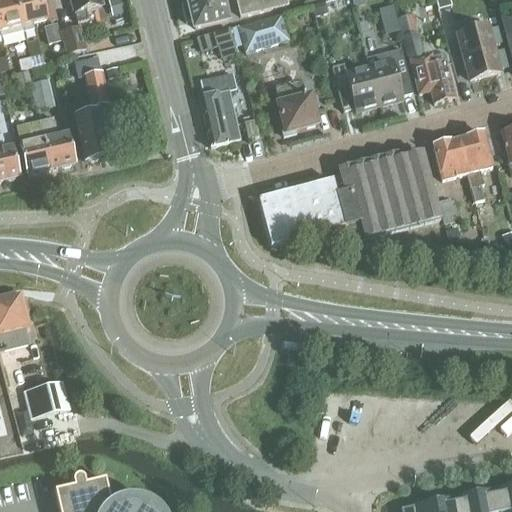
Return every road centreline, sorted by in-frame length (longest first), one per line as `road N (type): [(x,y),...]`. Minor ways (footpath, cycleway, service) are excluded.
road 1 (residential): [(197,184),(233,182),(511,108)]
road 2 (secondary): [(511,337),(235,292)]
road 3 (secondary): [(233,324),(511,337)]
road 4 (residential): [(197,184),(148,0)]
road 5 (unclassified): [(345,489),(511,456)]
road 6 (unclassified): [(345,489),(282,488),(212,439)]
road 7 (secondary): [(121,266),(0,245)]
